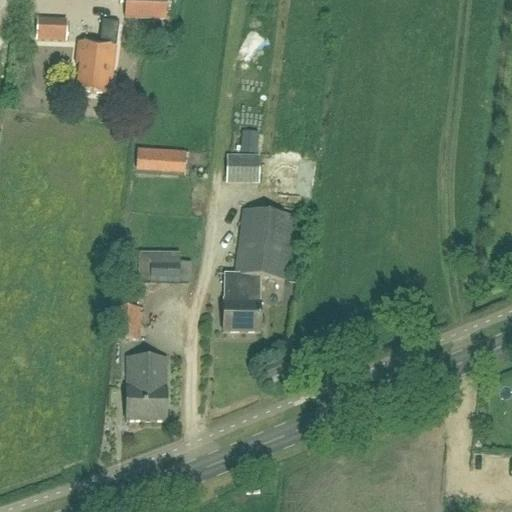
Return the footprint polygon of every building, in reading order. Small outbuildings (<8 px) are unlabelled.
[(163,25),(164,0),(123,0),(122,23),(163,25)] [(65,46),(66,24),(36,22),(35,45),(65,46)] [(110,85),(118,27),(101,25),(98,49),(77,46),(74,68),(78,68),(75,95),(104,99),(106,84),(110,85)] [(254,159),(256,138),(240,136),(239,157),(254,159)] [(183,178),(185,156),(136,153),(135,176),(183,178)] [(256,186),(257,162),(225,161),(224,185),(256,186)] [(283,285),(291,220),(243,214),(235,278),(223,278),(223,302),(222,302),(222,337),(259,337),(259,308),(259,282),(283,285)] [(178,266),(178,256),(137,256),(138,286),(190,286),(190,266),(178,266)] [(113,344),(139,344),(139,314),(113,314),(113,344)] [(165,393),(165,362),(125,361),(125,393),(124,426),(165,426),(165,393)] [(267,384),(284,376),(280,366),(263,373),(267,384)]
